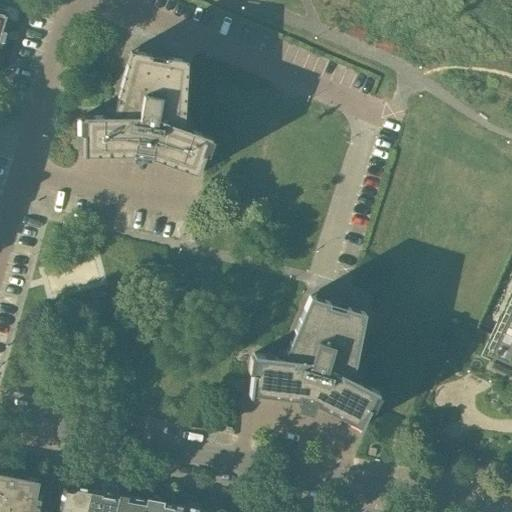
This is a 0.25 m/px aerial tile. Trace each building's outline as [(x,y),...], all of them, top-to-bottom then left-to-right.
[(184,127),(187,63),(187,61),(130,51),(113,115),(83,115),(83,157),(86,157),(86,154),(133,154),(151,157),(195,173),(195,175),(197,176),(211,137),(184,127)] [(254,353),(249,394),(252,394),(252,391),(300,397),(318,403),(359,424),(358,426),(360,427),(379,391),(353,377),(366,311),(310,294),(284,357),(254,353)] [(511,295),(485,352),(461,405),(511,428),(511,295)] [(0,511),(37,511),(40,499),(36,498),(39,480),(0,473),(0,511)] [(88,511),(93,489),(78,486),(80,480),(70,478),(65,481),(64,488),(63,488),(58,511),(50,511),(49,511),(88,511)] [(115,511),(119,493),(118,493),(119,487),(116,483),(107,481),(102,484),(101,489),(98,489),(98,490),(93,489),(88,511),(115,511)] [(143,511),(146,498),(119,493),(115,511),(143,511)] [(172,511),(174,504),(164,502),(160,495),(153,494),(148,498),(146,498),(143,511),(172,511)] [(203,511),(204,509),(201,504),(190,502),(184,505),(174,504),(172,511),(203,511)]
